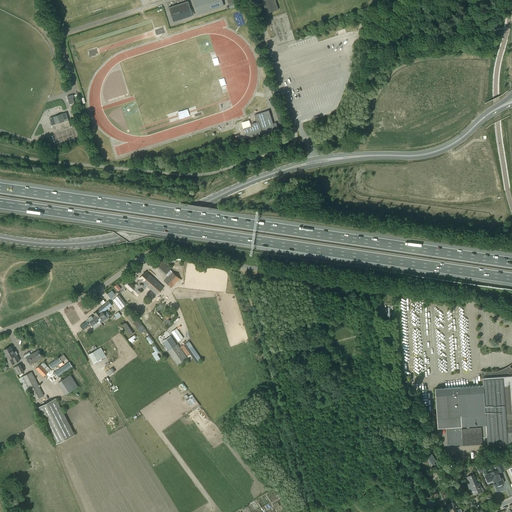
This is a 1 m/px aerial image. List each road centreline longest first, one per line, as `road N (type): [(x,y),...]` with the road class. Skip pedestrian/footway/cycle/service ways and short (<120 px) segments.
road 1 (unclassified): [(0,332),(158,251),(473,300),(511,316)]
road 2 (motorway): [(511,263),(0,188)]
road 3 (motorway): [(0,203),(511,278)]
road 4 (secondary): [(290,168),(102,240),(0,236)]
road 5 (secondary): [(478,122),(441,150),(350,157)]
road 6 (track): [(124,421),(59,307)]
